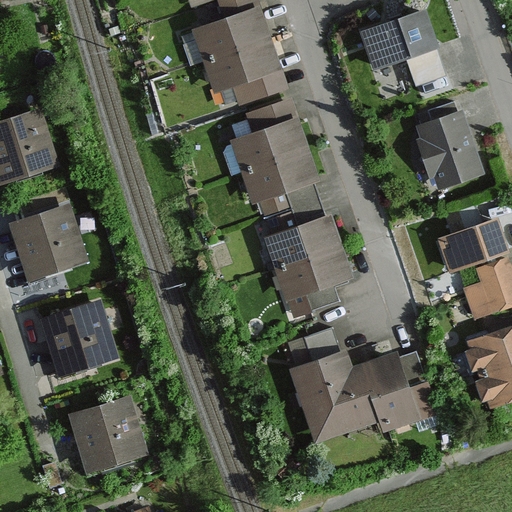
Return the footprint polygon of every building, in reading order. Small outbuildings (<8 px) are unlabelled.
[(261,10),(192,35),(214,95),(283,71),(261,10)] [(425,13),(361,35),(375,74),(438,52),(425,13)] [(40,111),(0,124),(0,188),(59,168),(40,111)] [(462,114),(417,131),(441,194),(485,178),(462,114)] [(299,122),(233,144),(253,205),(319,183),(299,122)] [(71,205),(9,227),(29,285),(91,263),(71,205)] [(333,216),(263,239),(285,305),(354,282),(333,216)] [(511,264),(498,222),(439,242),(450,277),(476,268),(480,282),(463,287),(473,320),(511,306),(511,264)] [(99,301),(40,320),(58,377),(117,358),(99,301)] [(290,335),(293,352),(334,345),(331,328),(290,335)] [(490,408),(511,400),(511,329),(468,345),(490,408)] [(347,351),(289,372),(316,445),(381,421),(386,435),(424,421),(399,353),(353,370),(347,351)] [(129,398),(69,417),(87,472),(147,454),(129,398)]
